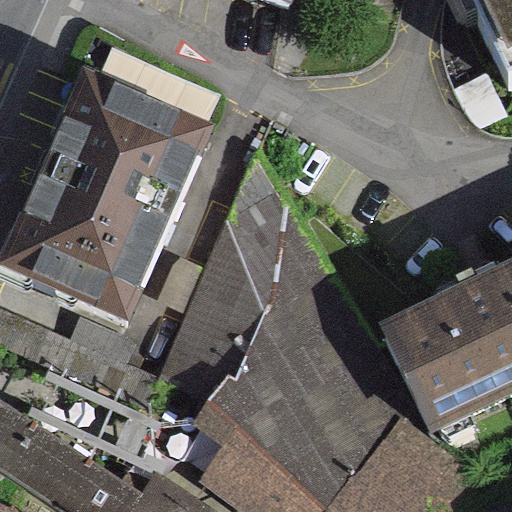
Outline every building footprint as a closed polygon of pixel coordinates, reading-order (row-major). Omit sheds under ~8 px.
[(293,0),(264,0),(289,11),(293,0)] [(511,0),(471,0),(511,85),(511,0)] [(232,135),(92,75),(6,276),(146,336),(232,135)] [(511,284),(393,341),(445,448),(511,415),(511,284)] [(0,471),(61,511),(212,511),(154,473),(141,493),(0,399),(0,471)]
